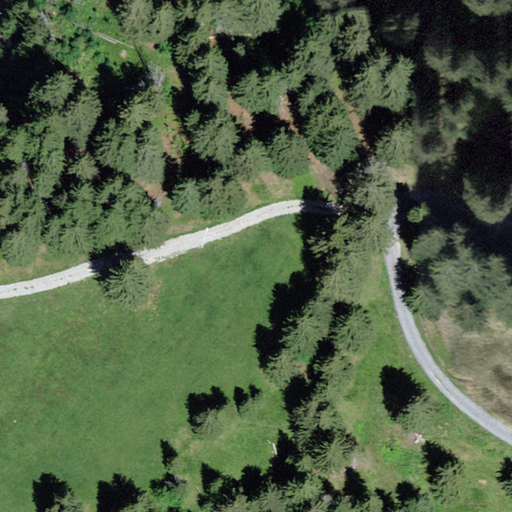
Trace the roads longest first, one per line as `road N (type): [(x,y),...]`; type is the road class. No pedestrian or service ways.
road 1 (track): [(0,296),(147,250),(356,200)]
road 2 (track): [(356,200),(385,238),(411,339),(444,384),(511,436)]
road 3 (track): [(511,194),(356,200)]
